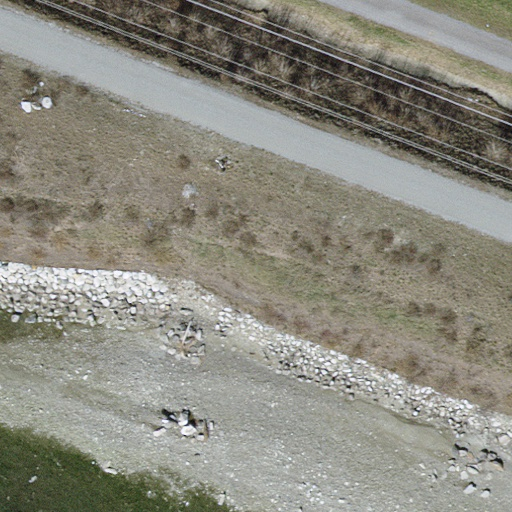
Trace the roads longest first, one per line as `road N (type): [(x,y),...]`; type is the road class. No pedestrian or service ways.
road 1 (unclassified): [(511,224),(0,22)]
road 2 (track): [(360,0),(511,56)]
